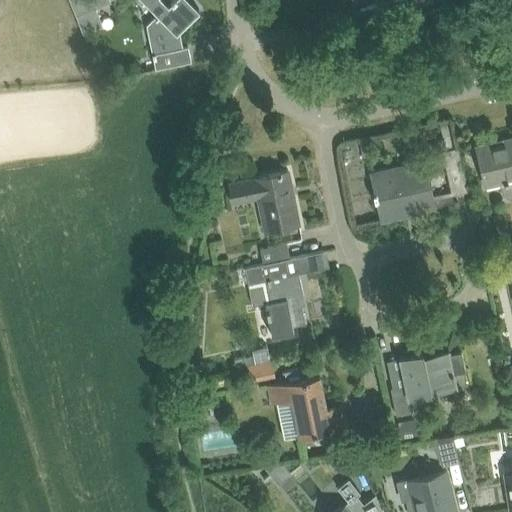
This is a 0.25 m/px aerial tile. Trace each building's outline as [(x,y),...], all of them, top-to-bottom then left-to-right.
[(109,0),(70,0),(83,32),(103,24),(102,23),(101,24),(94,6),(109,0)] [(144,0),(157,13),(151,17),(158,51),(153,52),(156,67),(191,60),(188,45),(182,46),(179,29),(199,9),(191,0),(144,0)] [(406,0),(395,0),(361,7),(364,22),(409,13),(406,0)] [(511,7),(511,0),(502,0),(505,9),(511,7)] [(107,48),(91,53),(97,70),(113,66),(107,48)] [(491,141),(476,145),(486,185),(500,182),(503,193),(511,197),(511,142),(493,147),(491,141)] [(372,157),(369,145),(359,147),(362,159),(372,157)] [(401,166),(371,173),(380,213),(411,206),(413,212),(435,207),(433,197),(466,189),(457,148),(441,151),(443,157),(401,166)] [(236,162),(228,163),(230,171),(237,169),(236,162)] [(288,169),(269,173),(229,181),(232,197),(257,192),(265,230),(299,223),(288,169)] [(260,248),(263,263),(285,259),(285,258),(290,257),(287,242),(260,248)] [(285,259),(263,263),(246,267),(249,284),(265,281),(270,303),(266,303),(272,332),(293,328),(293,324),(306,322),(300,295),(304,295),(299,271),(288,274),(285,259)] [(235,358),(237,366),(270,359),(267,346),(252,349),(253,355),(235,358)] [(400,357),(385,360),(392,392),(396,412),(396,414),(411,411),(408,397),(431,392),(456,387),(454,374),(465,372),(461,352),(450,355),(449,351),(424,357),(423,352),(400,357)] [(249,365),(252,380),(276,376),(273,361),(249,365)] [(286,381),(268,384),(272,404),(292,400),(299,435),(328,429),(348,425),(343,403),(326,406),(319,374),(305,377),(302,366),(284,370),(286,381)] [(388,417),(369,420),(371,433),(390,430),(388,417)] [(414,418),(397,422),(400,437),(418,433),(414,418)] [(453,436),(430,439),(443,463),(458,460),(453,436)] [(457,511),(446,468),(407,478),(412,498),(410,498),(409,501),(411,510),(414,511),(416,511),(415,511),(457,511)] [(348,499),(332,511),(368,511),(366,509),(368,508),(357,495),(355,496),(359,492),(348,479),(338,486),(348,499)]
